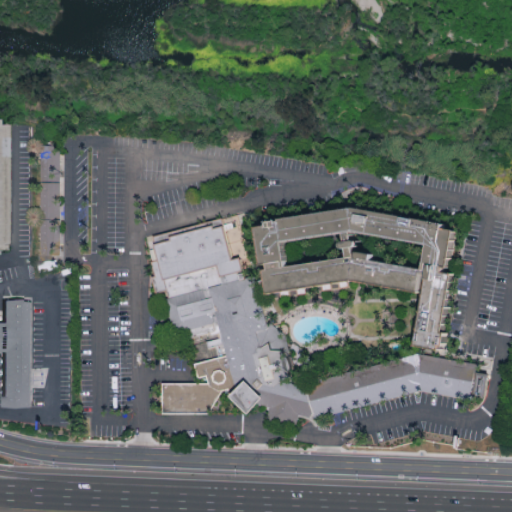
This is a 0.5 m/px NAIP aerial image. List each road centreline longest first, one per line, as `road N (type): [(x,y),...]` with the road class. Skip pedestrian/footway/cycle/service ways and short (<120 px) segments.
road 1 (motorway): [(511,511),(0,473)]
road 2 (secondary): [(511,473),(89,456)]
road 3 (motorway): [(396,511),(0,495)]
